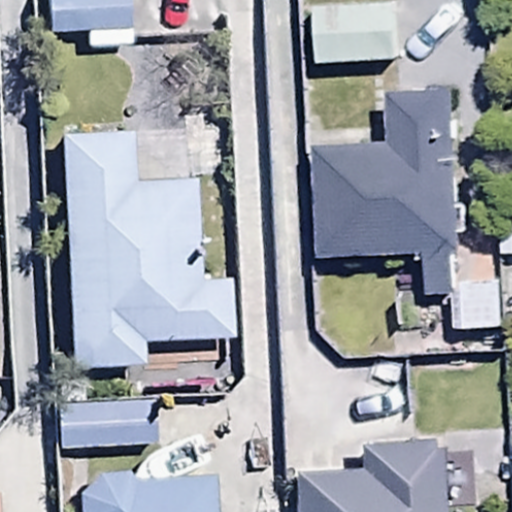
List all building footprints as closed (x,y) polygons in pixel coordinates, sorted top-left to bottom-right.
[(124,0),(45,0),(46,35),(83,34),(83,49),(126,47),(124,0)] [(312,0),(313,32),(387,30),(385,0),(312,0)] [(490,238),(454,238),(452,92),(384,92),(385,149),(312,150),(313,257),(425,256),(426,301),(449,301),(449,332),(501,331),(500,283),(490,283),(490,238)] [(127,132),(58,134),(63,365),(136,363),(136,345),(227,343),(225,278),(197,278),(195,184),(128,185),(127,132)] [(153,448),(151,403),(54,406),(56,452),(153,448)] [(451,511),(468,511),(466,461),(440,462),(439,443),(356,447),(357,467),(342,468),(342,477),(288,480),(289,511),(451,511)] [(211,511),(211,477),(126,479),(125,472),(92,473),(74,502),(74,511),(211,511)]
